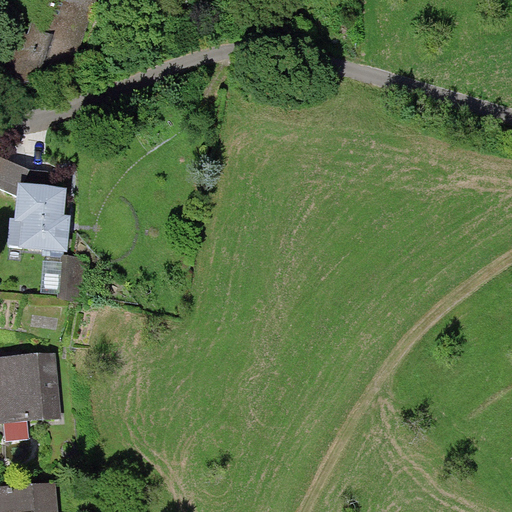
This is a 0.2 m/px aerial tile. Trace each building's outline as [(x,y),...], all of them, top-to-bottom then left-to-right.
[(20,0),(0,59),(0,87),(27,84),(39,82),(50,51),(77,60),(96,0),(20,0)] [(27,175),(3,162),(0,167),(0,190),(15,198),(20,187),(27,175)] [(65,191),(20,187),(17,225),(12,224),(10,246),(67,251),(69,226),(69,219),(62,218),(65,191)] [(88,258),(63,256),(60,296),(85,298),(88,258)] [(49,360),(0,363),(0,423),(58,420),(55,380),(50,380),(49,360)] [(54,511),(53,488),(0,493),(0,496),(1,511),(54,511)]
